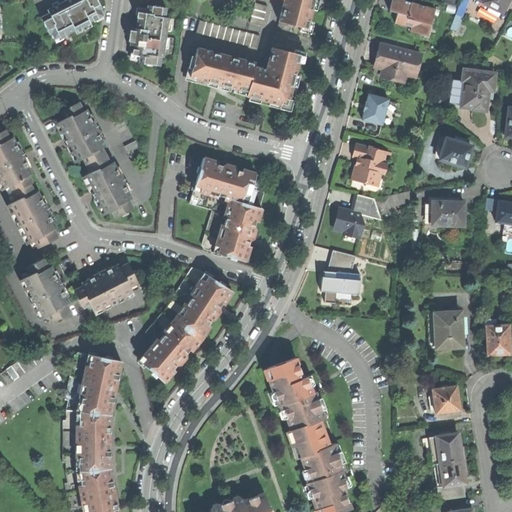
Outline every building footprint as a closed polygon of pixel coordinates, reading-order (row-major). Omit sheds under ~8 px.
[(42,18),(50,35),(57,32),(61,39),(76,31),(77,35),(85,32),(83,27),(90,23),(99,19),(96,13),(102,10),(98,1),(97,0),(68,0),(66,2),(67,4),(61,7),(61,8),(57,10),(55,7),(48,11),(50,14),(42,18)] [(285,0),(278,28),(291,31),(293,25),(302,27),(301,31),(311,34),(314,22),(311,21),(314,9),(316,0),(285,0)] [(436,9),(401,0),(392,0),(392,4),(390,11),(398,13),(395,23),(412,27),(411,31),(424,34),(428,18),(433,20),(436,9)] [(461,0),(460,5),(469,10),(474,0),(461,0)] [(479,0),(503,14),(510,0),(479,0)] [(250,22),(263,26),(268,6),(256,2),(250,22)] [(167,9),(155,7),(154,12),(148,11),(147,14),(139,13),(138,23),(142,23),(141,30),(137,30),(133,29),(132,34),(132,38),(137,38),(136,47),(134,56),(141,57),(140,64),(161,67),(162,58),(164,58),(167,39),(165,38),(166,32),(168,32),(169,19),(166,19),(167,9)] [(429,36),(433,20),(428,18),(424,34),(429,36)] [(198,33),(257,48),(261,35),(201,20),(198,33)] [(93,28),(90,23),(83,27),(85,32),(93,28)] [(281,108),(291,110),(293,100),(290,100),(294,86),(297,75),(300,62),(303,63),(306,52),(296,49),(295,53),(286,51),(288,44),(275,41),(267,70),(255,67),(256,63),(199,48),(191,77),(219,84),(248,92),(247,96),(250,97),(262,100),(282,105),(281,108)] [(421,54),(381,43),(378,55),(375,67),(383,69),(381,76),(405,82),(407,75),(415,77),(421,54)] [(473,108),(473,109),(481,110),(487,111),(489,90),(493,91),(495,74),(464,70),(463,81),(465,81),(462,107),(473,108)] [(389,99),(369,94),(367,102),(366,102),(365,106),(363,111),(364,111),(362,119),(383,124),(389,99)] [(66,119),(59,123),(67,138),(68,138),(72,145),(71,146),(79,162),(84,160),(87,166),(107,157),(103,149),(105,147),(96,128),(94,129),(92,123),(93,123),(87,111),(84,112),(80,103),(62,112),(66,119)] [(110,119),(114,125),(125,119),(122,113),(110,119)] [(114,125),(117,131),(128,125),(125,119),(114,125)] [(10,187),(14,194),(31,185),(33,184),(29,176),(32,175),(26,163),(25,164),(22,158),(18,151),(19,150),(13,138),(10,140),(6,131),(0,133),(0,178),(5,189),(10,187)] [(444,148),(440,159),(466,167),(468,158),(472,146),(463,143),(464,139),(456,136),(454,141),(443,137),(440,147),(444,148)] [(125,147),(128,153),(140,148),(137,142),(125,147)] [(376,150),(376,148),(370,147),(369,148),(356,144),(353,157),(358,158),(363,160),(362,166),(356,164),(352,180),(376,187),(379,173),(383,175),(386,165),(382,163),(385,152),(376,150)] [(131,160),(143,154),(140,148),(128,153),(131,160)] [(111,165),(107,157),(87,166),(91,174),(86,176),(94,192),(96,191),(99,198),(98,199),(98,200),(106,215),(113,212),(117,219),(134,210),(129,201),(132,200),(126,188),(125,189),(122,183),(123,182),(114,163),(111,165)] [(237,259),(246,262),(249,253),(247,252),(249,244),(251,237),(248,236),(249,232),(250,233),(253,230),(258,218),(260,218),(263,209),(260,208),(265,193),(253,189),(257,174),(248,171),(247,174),(240,171),(238,171),(236,170),(233,170),(232,171),(231,172),(229,172),(227,171),(228,168),(213,163),(213,161),(203,158),(201,167),(199,167),(197,173),(199,174),(195,185),(202,188),(201,190),(195,188),(190,204),(212,211),(202,245),(204,249),(216,253),(218,247),(221,248),(219,254),(231,257),(231,260),(236,262),(237,259)] [(35,241),(38,248),(58,239),(54,230),(56,229),(50,217),(49,218),(46,212),(43,205),(44,204),(38,193),(35,194),(31,185),(14,194),(17,201),(11,205),(18,220),(22,228),(30,244),(35,241)] [(376,198),(381,214),(398,211),(396,205),(411,201),(412,191),(393,195),(392,194),(376,198)] [(374,199),(357,195),(353,212),(339,209),(337,219),(334,230),(344,232),(344,234),(360,238),(364,223),(362,215),(383,220),(381,214),(376,198),(374,199)] [(427,224),(463,225),(464,213),(464,202),(450,202),(450,197),(430,197),(430,207),(427,207),(427,224)] [(511,203),(511,201),(505,200),(500,200),(498,210),(495,209),(494,215),(497,216),(497,222),(506,223),(504,232),(511,233),(511,203)] [(0,248),(9,244),(6,239),(0,241),(0,248)] [(351,275),(356,257),(333,251),(329,265),(327,271),(323,271),(323,277),(322,277),(321,291),(326,292),(325,302),(335,304),(336,293),(359,295),(360,281),(360,275),(351,275)] [(48,316),(51,324),(71,314),(67,306),(70,304),(64,292),(62,293),(59,286),(56,280),(57,279),(51,267),(48,269),(44,260),(26,269),(30,276),(23,279),(31,295),(35,302),(43,319),(48,316)] [(90,305),(93,312),(110,304),(117,300),(133,292),(131,288),(138,284),(128,265),(120,269),(118,266),(107,272),(108,273),(100,277),(94,280),(94,278),(82,284),(84,287),(74,292),(83,309),(90,305)] [(186,307),(178,320),(203,339),(209,330),(207,329),(214,318),(214,316),(214,315),(213,313),(215,310),(218,311),(223,304),(227,298),(228,300),(234,291),(226,286),(227,284),(222,281),(221,282),(208,274),(186,307)] [(454,347),(463,347),(462,334),(467,333),(466,318),(461,319),(461,312),(435,313),(435,309),(427,310),(429,348),(436,348),(454,347)] [(484,331),(486,331),(486,326),(497,325),(497,319),(484,320),(484,331)] [(142,362),(166,383),(172,375),(170,373),(176,366),(180,361),(178,359),(180,356),(182,357),(183,357),(185,356),(193,346),(195,348),(203,339),(178,320),(177,321),(142,362)] [(509,325),(497,325),(486,326),(486,331),(488,354),(497,354),(510,353),(509,325)] [(0,371),(0,373),(7,383),(47,356),(39,344),(0,371)] [(67,399),(65,409),(109,414),(111,405),(109,404),(110,396),(112,389),(109,388),(109,384),(111,384),(112,383),(113,382),(116,369),(118,370),(120,360),(77,351),(73,354),(64,398),(67,399)] [(296,357),(269,367),(272,377),(257,383),(267,409),(270,408),(298,485),(294,486),(303,511),(304,511),(307,511),(306,511),(338,511),(351,508),(344,488),(348,487),(345,479),(342,470),(345,469),(336,443),(330,444),(322,420),(326,418),(317,391),(313,392),(311,385),(308,376),(304,377),(296,357)] [(433,389),(436,413),(460,410),(458,398),(457,386),(433,389)] [(64,461),(64,471),(109,468),(109,458),(106,458),(106,449),(106,443),(103,443),(103,439),(105,438),(106,437),(106,435),(107,423),(109,423),(109,414),(65,409),(65,419),(62,419),(61,461),(64,461)] [(433,464),(437,464),(464,459),(463,447),(460,447),(459,441),(458,433),(429,438),(433,464)] [(437,464),(440,487),(443,486),(466,483),(464,475),(463,468),(466,467),(464,459),(437,464)] [(117,511),(114,511),(113,505),(112,497),(108,497),(108,494),(109,492),(110,491),(110,489),(108,477),(110,476),(109,468),(64,471),(66,482),(63,482),(68,511),(117,511)] [(271,511),(265,493),(245,501),(243,496),(225,502),(210,508),(211,511),(271,511)]
